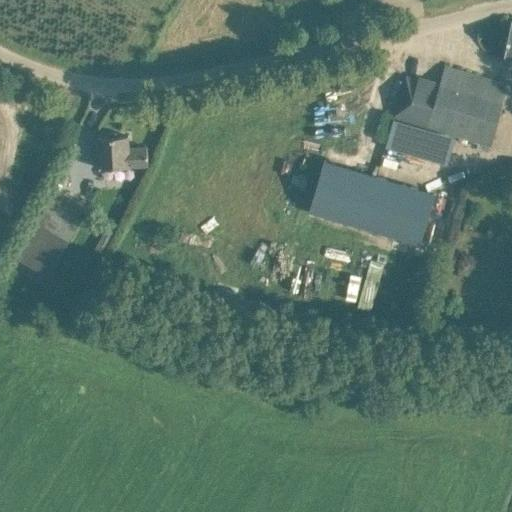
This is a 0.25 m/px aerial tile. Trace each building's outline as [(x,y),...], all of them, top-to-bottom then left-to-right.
[(511,20),(511,21),(503,57),(511,59),(511,20)] [(405,78),(395,117),(491,145),(508,84),(445,66),(440,84),(422,80),(421,83),(405,78)] [(97,136),(99,168),(148,165),(147,146),(129,147),(128,135),(97,136)] [(438,232),(451,182),(386,165),(378,194),(389,197),(386,206),(395,208),(392,220),(438,232)] [(136,199),(135,179),(100,181),(101,199),(110,199),(111,225),(131,224),(130,199),(136,199)] [(17,258),(27,264),(18,279),(38,292),(49,273),(76,288),(90,263),(63,249),(89,206),(68,193),(71,187),(64,183),(60,189),(58,188),(17,258)] [(110,313),(113,302),(95,295),(91,306),(110,313)]
